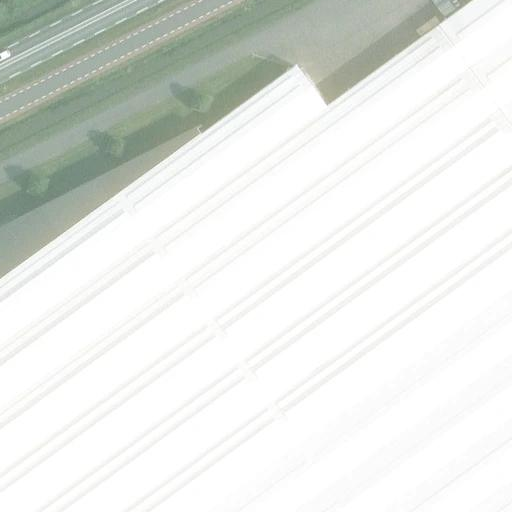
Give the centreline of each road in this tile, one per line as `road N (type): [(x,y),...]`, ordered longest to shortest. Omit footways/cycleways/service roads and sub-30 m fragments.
road 1 (unclassified): [(0,110),(217,0)]
road 2 (primary): [(0,66),(132,0)]
